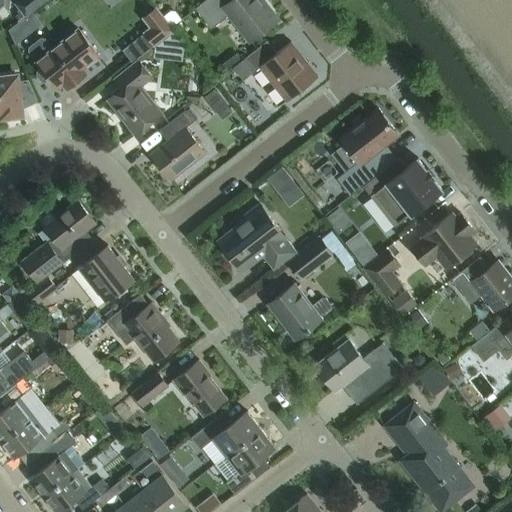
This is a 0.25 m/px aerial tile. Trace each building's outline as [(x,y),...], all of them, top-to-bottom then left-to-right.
[(25,14),(43,0),(17,0),(15,2),(25,14)] [(176,0),(155,0),(170,23),(185,13),(176,0)] [(262,0),(261,1),(260,0),(203,0),(195,7),(211,28),(229,14),(249,40),(278,18),(263,0),(262,0)] [(131,62),(154,44),(173,29),(156,7),(143,17),(151,26),(122,49),(131,62)] [(77,72),(84,67),(99,55),(87,39),(78,27),(53,47),(46,38),(40,37),(29,45),(28,50),(36,60),(41,67),(38,70),(37,74),(42,79),(45,80),(49,77),(57,87),(63,83),(66,88),(80,76),(77,72)] [(184,52),(185,42),(176,30),(165,37),(155,45),(155,49),(184,52)] [(276,52),(266,40),(245,56),(255,69),(260,66),(286,100),(318,76),(290,41),(276,52)] [(135,133),(150,120),(161,111),(140,85),(151,76),(138,59),(115,77),(122,87),(111,95),(127,116),(124,118),(135,133)] [(104,88),(116,78),(109,70),(97,79),(104,88)] [(17,80),(16,74),(0,76),(0,113),(1,113),(1,117),(22,114),(21,107),(37,100),(28,79),(17,80)] [(399,134),(378,107),(361,120),(358,116),(351,122),(354,125),(340,136),(358,160),(336,177),(350,195),(363,185),(382,170),(371,155),(399,134)] [(170,179),(205,152),(185,127),(194,120),(184,109),(166,123),(174,135),(150,153),(170,179)] [(299,142),(283,156),(301,176),(317,162),(299,142)] [(406,166),(399,156),(382,170),(363,185),(395,226),(442,189),(433,177),(434,176),(427,168),(426,169),(417,157),(406,166)] [(95,222),(77,200),(61,213),(56,206),(39,219),(53,236),(22,261),(38,281),(66,260),(73,254),(89,242),(81,232),(95,222)] [(274,267),(295,251),(284,237),(285,236),(262,206),(218,240),(241,270),(263,253),(274,267)] [(455,215),(452,211),(421,236),(422,238),(411,246),(425,264),(436,256),(445,267),(461,255),(465,257),(472,251),(472,247),(477,243),(470,234),(475,231),(460,212),(455,215)] [(332,248),(340,242),(331,230),(323,236),(332,248)] [(301,278),(333,253),(319,236),(288,260),(301,278)] [(107,298),(117,290),(133,277),(107,244),(92,257),(81,265),(107,298)] [(386,295),(401,283),(391,270),(399,264),(387,248),(363,267),(386,295)] [(488,267),(479,256),(451,278),(470,302),(481,294),(481,293),(493,309),(511,293),(511,278),(498,260),(488,267)] [(409,282),(424,292),(432,280),(417,270),(409,282)] [(31,307),(56,287),(48,276),(29,290),(28,289),(20,295),(22,298),(23,297),(27,302),(31,307)] [(312,305),(294,282),(270,300),(287,321),(284,324),(295,338),(311,326),(322,318),(320,315),(329,308),(330,303),(326,297),(321,297),(312,305)] [(20,295),(28,289),(23,283),(15,288),(19,294),(20,295)] [(9,302),(19,294),(15,288),(12,285),(2,293),(9,302)] [(413,306),(402,292),(391,300),(402,314),(413,306)] [(148,304),(140,293),(106,319),(126,344),(135,336),(153,359),(178,340),(160,317),(162,316),(152,302),(148,304)] [(19,294),(9,302),(12,306),(16,311),(27,302),(23,297),(22,298),(20,295),(19,294)] [(511,326),(511,327),(504,318),(470,345),(482,359),(498,346),(506,356),(511,351),(511,326)] [(103,335),(98,328),(81,341),(87,348),(103,335)] [(316,364),(319,369),(320,368),(326,376),(325,377),(335,389),(356,373),(364,382),(371,392),(403,367),(395,357),(385,364),(373,349),(363,357),(348,339),(332,352),(316,364)] [(106,343),(107,358),(124,357),(123,342),(106,343)] [(0,380),(7,374),(15,384),(23,377),(37,366),(50,356),(47,352),(33,363),(26,354),(13,364),(10,361),(0,368),(0,380)] [(207,376),(195,361),(173,378),(191,401),(193,400),(203,414),(225,396),(208,374),(207,376)] [(450,378),(463,373),(457,361),(445,367),(450,378)] [(142,404),(168,384),(158,372),(133,391),(142,404)] [(30,386),(23,377),(15,384),(0,394),(0,404),(3,408),(0,410),(0,438),(1,439),(46,404),(32,386),(30,386)] [(511,386),(502,394),(510,406),(511,404),(511,386)] [(441,509),(457,497),(473,485),(443,446),(446,443),(413,401),(384,424),(407,454),(401,459),(441,509)] [(59,422),(46,404),(1,439),(14,457),(31,444),(39,453),(68,431),(70,429),(62,419),(59,422)] [(170,438),(182,430),(167,407),(155,415),(170,438)] [(216,462),(260,427),(247,410),(221,430),(212,419),(190,436),(200,448),(203,446),(216,462)] [(235,493),(257,476),(248,465),(274,445),(260,427),(216,462),(229,479),(225,481),(235,493)] [(76,441),(68,431),(39,453),(46,463),(29,476),(43,494),(78,467),(77,466),(83,461),(71,444),(76,441)] [(186,435),(176,445),(195,465),(205,456),(186,435)] [(146,475),(157,467),(152,460),(141,469),(146,475)] [(92,485),(78,467),(43,494),(57,511),(74,499),(82,509),(99,495),(109,487),(101,477),(92,485)] [(161,511),(178,511),(187,505),(162,474),(143,489),(161,511)] [(116,494),(127,485),(121,478),(110,486),(116,494)] [(186,487),(184,489),(189,495),(196,489),(192,483),(186,487)] [(105,502),(116,494),(110,486),(109,487),(99,495),(105,502)] [(130,511),(161,511),(143,489),(124,504),(130,511)] [(321,511),(306,493),(282,511),(321,511)] [(511,511),(511,498),(495,511),(511,511)] [(207,511),(200,502),(196,506),(200,511),(207,511)]
